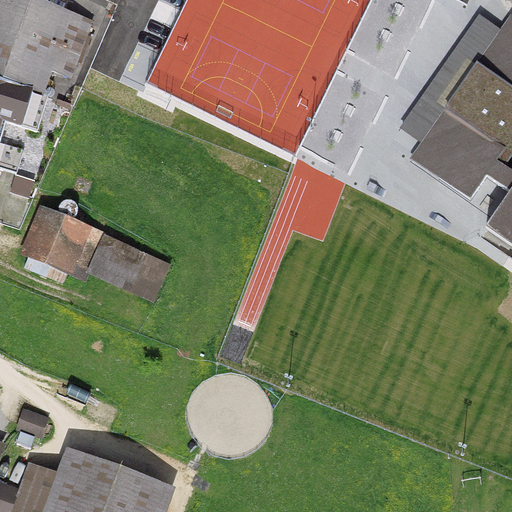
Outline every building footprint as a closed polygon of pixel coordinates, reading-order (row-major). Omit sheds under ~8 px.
[(93,19),(41,0),(0,0),(0,76),(34,87),(33,90),(44,93),(53,71),(73,79),(93,19)] [(0,76),(0,166),(17,172),(24,150),(0,142),(0,140),(6,122),(38,131),(49,94),(44,93),(33,90),(34,87),(0,76)] [(103,231),(40,204),(20,253),(28,256),(68,274),(86,281),(89,274),(85,272),(103,233),(103,231)] [(171,264),(103,233),(85,272),(89,274),(154,302),(171,264)] [(64,283),(68,274),(28,256),(24,266),(64,283)] [(50,418),(24,408),(16,429),(42,439),(50,418)] [(166,511),(176,487),(67,447),(57,472),(42,511),(166,511)] [(42,511),(57,472),(28,461),(19,489),(10,511),(42,511)] [(10,511),(19,489),(0,481),(0,511),(10,511)]
